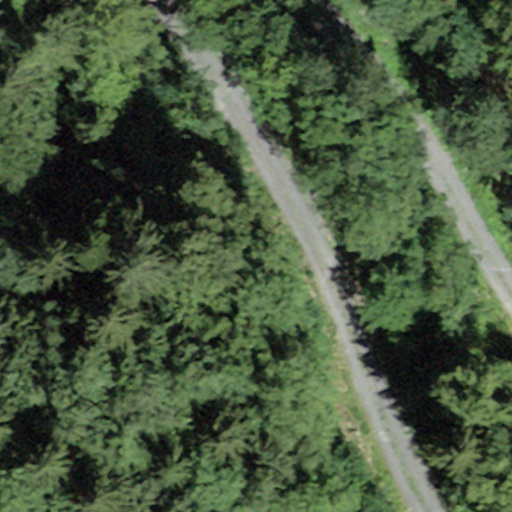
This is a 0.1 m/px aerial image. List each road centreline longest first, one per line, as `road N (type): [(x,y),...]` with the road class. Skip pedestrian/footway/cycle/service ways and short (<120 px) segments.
road 1 (residential): [(160,0),(205,53),(333,286),(382,422),(427,511)]
road 2 (residential): [(511,289),(381,91),(303,0)]
